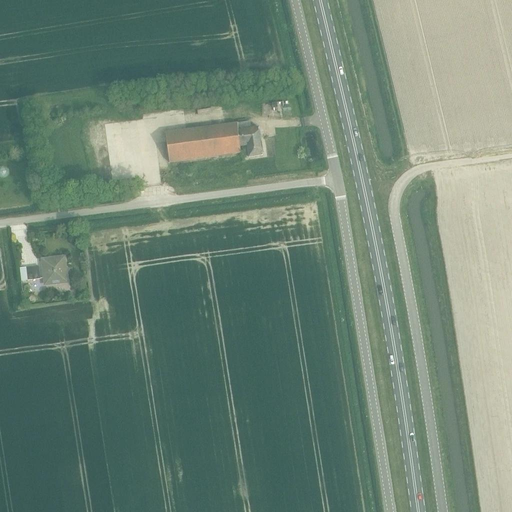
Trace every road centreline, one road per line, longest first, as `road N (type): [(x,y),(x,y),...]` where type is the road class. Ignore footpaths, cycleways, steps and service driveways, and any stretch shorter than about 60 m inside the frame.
road 1 (primary): [(416,511),(378,261),(319,0)]
road 2 (unclassified): [(0,223),(336,179)]
road 3 (unclassified): [(390,511),(336,179)]
road 4 (unclassified): [(441,511),(393,213),(398,186)]
road 5 (unclassified): [(336,179),(295,0)]
road 6 (track): [(398,186),(424,167),(511,155)]
